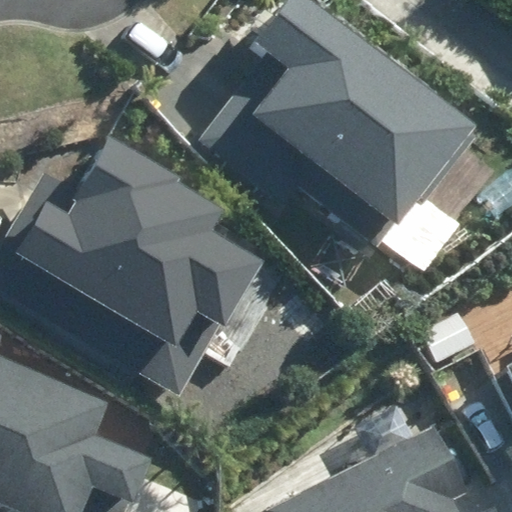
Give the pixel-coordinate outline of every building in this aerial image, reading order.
[(473,142),(301,0),(283,0),(246,45),(282,74),(247,117),(393,238),(473,142)] [(181,177),(104,138),(86,179),(120,198),(62,216),(45,206),(0,262),(0,295),(176,405),(213,332),(218,334),(258,248),(216,223),(220,216),(173,193),(181,177)] [(0,511),(2,511),(86,511),(92,497),(129,511),(135,511),(153,468),(87,441),(102,406),(0,364),(0,511)] [(511,369),(499,376),(511,404),(511,369)] [(462,511),(425,435),(270,511),(462,511)]
